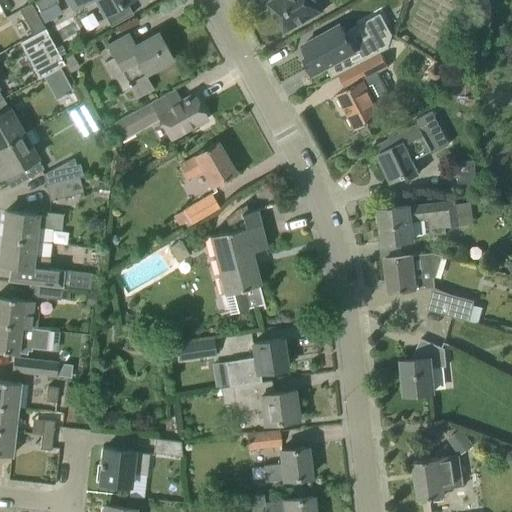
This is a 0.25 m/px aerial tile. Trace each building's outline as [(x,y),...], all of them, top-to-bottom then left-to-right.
[(33,0),(39,11),(56,3),(54,0),(33,0)] [(67,0),(69,3),(73,10),(90,0),(94,0),(102,15),(104,14),(110,26),(132,14),(126,2),(129,0),(67,0)] [(271,0),(268,2),(284,32),(324,10),(318,0),(271,0)] [(37,14),(30,3),(19,9),(32,33),(43,27),(36,14),(37,14)] [(341,23),(301,45),(306,54),(302,56),(312,74),(326,66),(331,75),(388,47),(392,34),(387,25),(364,37),(357,25),(346,31),(341,23)] [(44,29),(19,42),(39,78),(64,64),(44,29)] [(135,97),(152,88),(144,74),(173,58),(158,32),(135,44),(129,33),(111,43),(106,45),(135,97)] [(373,99),(366,87),(370,85),(367,79),(388,68),(380,52),(356,64),(338,74),(346,89),(337,93),(356,128),(380,115),(381,118),(388,115),(393,110),(394,105),(392,99),(385,95),(379,96),(373,99)] [(43,76),(56,100),(73,90),(60,67),(43,76)] [(118,143),(159,119),(170,138),(206,119),(193,94),(169,107),(163,96),(173,90),(173,89),(130,113),(108,125),(118,143)] [(0,145),(23,133),(3,98),(0,99),(0,145)] [(81,103),(71,109),(84,133),(94,128),(81,103)] [(419,173),(412,160),(444,143),(438,130),(431,133),(424,120),(377,145),(380,152),(377,153),(391,182),(406,175),(408,179),(419,173)] [(43,169),(23,133),(0,145),(0,177),(7,174),(13,185),(9,187),(10,188),(43,169)] [(211,186),(235,172),(217,141),(196,153),(197,154),(179,165),(187,179),(202,170),(211,186)] [(78,177),(78,176),(90,173),(87,159),(79,162),(79,164),(75,165),(74,158),(43,174),(46,185),(78,177)] [(474,158),(457,159),(458,188),(476,187),(474,158)] [(46,185),(50,201),(82,192),(78,177),(46,185)] [(220,207),(211,193),(173,216),(182,230),(220,207)] [(383,242),(403,240),(413,239),(411,219),(428,217),(430,235),(447,233),(446,225),(473,222),(471,201),(458,202),(457,200),(379,208),(383,242)] [(228,230),(209,235),(224,293),(234,290),(240,309),(247,307),(247,308),(263,304),(250,252),(266,248),(256,209),(242,213),(240,207),(223,212),(228,230)] [(2,237),(34,241),(51,243),(53,228),(61,230),(63,214),(47,211),(46,215),(5,211),(2,237)] [(62,287),(62,285),(89,288),(91,273),(48,268),(49,258),(32,256),(34,241),(2,237),(0,255),(0,264),(9,265),(8,281),(34,284),(62,287)] [(184,247),(180,240),(168,246),(173,254),(184,247)] [(68,243),(64,255),(81,259),(85,247),(68,243)] [(443,255),(433,252),(385,257),(388,291),(435,286),(434,277),(436,277),(443,255)] [(34,284),(33,296),(60,299),(60,298),(69,299),(70,289),(62,288),(62,287),(34,284)] [(452,293),(447,314),(469,320),(474,300),(452,293)] [(0,323),(36,328),(38,313),(31,312),(32,300),(0,296),(0,323)] [(26,354),(26,350),(31,351),(32,347),(46,349),(49,330),(36,328),(0,323),(0,351),(9,352),(26,354)] [(281,338),(252,342),(254,357),(236,360),(238,370),(226,372),(228,384),(228,386),(251,383),(261,381),(260,380),(259,372),(286,368),(281,338)] [(439,346),(421,338),(411,359),(402,360),(405,393),(433,391),(431,368),(447,366),(445,349),(439,346)] [(212,339),(176,344),(179,360),(214,354),(212,339)] [(56,375),(58,362),(13,357),(11,370),(56,375)] [(213,361),(215,384),(224,383),(221,360),(213,361)] [(0,380),(0,405),(16,407),(25,408),(28,385),(19,384),(19,382),(0,380)] [(261,381),(251,383),(228,386),(216,388),(218,397),(222,396),(223,404),(236,402),(237,412),(261,408),(264,423),(298,418),(298,417),(296,417),(293,392),(295,391),(294,390),(267,393),(266,382),(271,381),(270,380),(261,381)] [(47,386),(45,401),(56,402),(58,387),(47,386)] [(0,429),(14,431),(16,407),(0,405),(0,429)] [(43,420),(41,434),(52,435),(54,421),(43,420)] [(447,438),(459,454),(473,443),(461,428),(447,438)] [(0,453),(11,455),(14,431),(0,429),(0,453)] [(248,448),(281,445),(279,431),(246,434),(248,448)] [(52,435),(41,434),(40,448),(50,450),(52,435)] [(153,452),(178,455),(182,456),(180,441),(155,438),(153,452)] [(265,481),(290,478),(310,476),(307,446),(279,450),(281,462),(263,464),(265,481)] [(148,453),(123,450),(103,448),(101,462),(100,462),(100,466),(101,467),(99,482),(129,485),(130,473),(146,474),(148,453)] [(418,499),(438,496),(445,495),(444,488),(464,485),(460,454),(413,461),(414,471),(415,471),(419,497),(418,498),(418,499)] [(314,511),(312,496),(264,502),(265,511),(314,511)]
